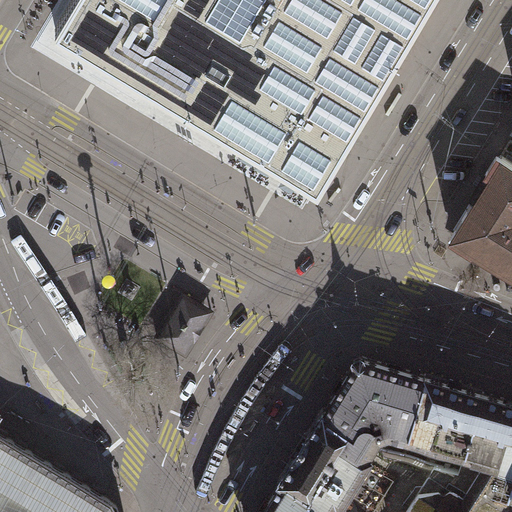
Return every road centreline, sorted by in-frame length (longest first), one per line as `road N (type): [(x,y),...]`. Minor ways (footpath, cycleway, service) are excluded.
road 1 (tertiary): [(319,293),(261,241),(59,118),(0,95)]
road 2 (tertiary): [(0,147),(223,285),(319,293)]
road 3 (primary): [(319,293),(510,0)]
road 4 (tertiary): [(0,240),(83,400),(159,494)]
road 5 (primary): [(319,293),(263,311),(229,337),(168,446),(159,494)]
road 6 (primary): [(218,511),(306,368),(319,293)]
road 7 (secondary): [(319,293),(511,353)]
